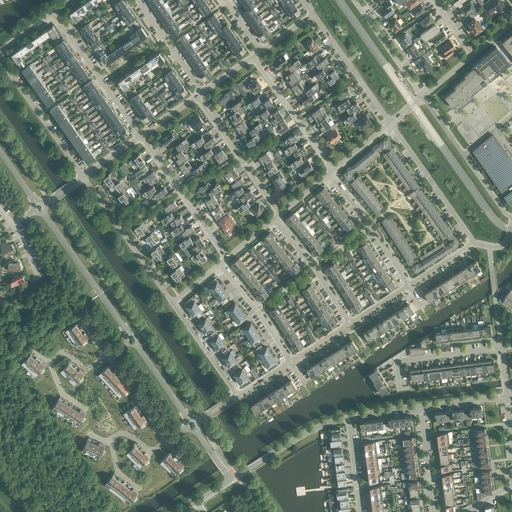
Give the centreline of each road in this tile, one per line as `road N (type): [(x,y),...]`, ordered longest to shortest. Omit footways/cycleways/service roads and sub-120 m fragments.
road 1 (residential): [(408,285),(472,239),(390,124)]
road 2 (residential): [(172,303),(82,177)]
road 3 (residential): [(140,136),(53,14)]
road 4 (residential): [(225,258),(140,136)]
road 5 (tertiary): [(44,214),(127,333)]
road 6 (residential): [(82,177),(0,58)]
road 7 (residential): [(278,214),(197,97)]
road 8 (residential): [(331,171),(252,57)]
road 9 (residential): [(408,285),(331,171)]
road 10 (residential): [(390,124),(313,14)]
road 11 (tertiary): [(230,479),(348,417)]
road 12 (residential): [(349,323),(274,218)]
road 13 (residential): [(400,388),(400,362),(501,349)]
road 14 (residential): [(289,361),(216,266)]
